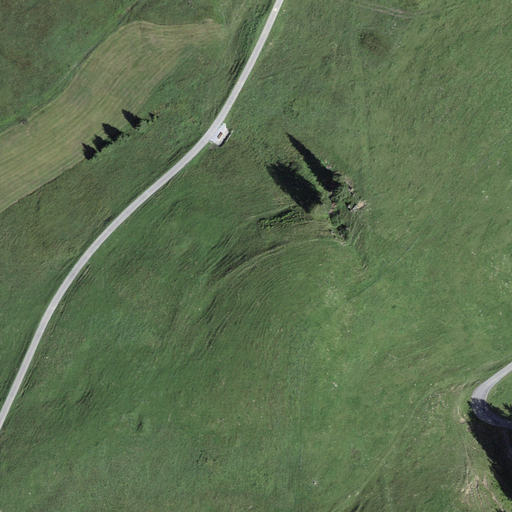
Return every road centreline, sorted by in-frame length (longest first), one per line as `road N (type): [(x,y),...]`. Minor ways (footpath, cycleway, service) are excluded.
road 1 (track): [(0,422),(80,264),(206,139),(280,0)]
road 2 (track): [(485,388),(440,384),(373,478),(335,511)]
